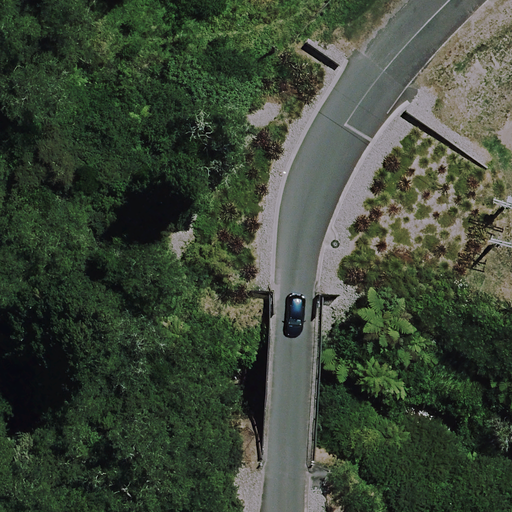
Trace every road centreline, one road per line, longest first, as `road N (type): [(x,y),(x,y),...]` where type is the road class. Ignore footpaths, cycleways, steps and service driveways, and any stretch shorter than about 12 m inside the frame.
road 1 (unclassified): [(453,0),(335,137),(301,233),(295,298)]
road 2 (unclassified): [(282,511),(295,298)]
